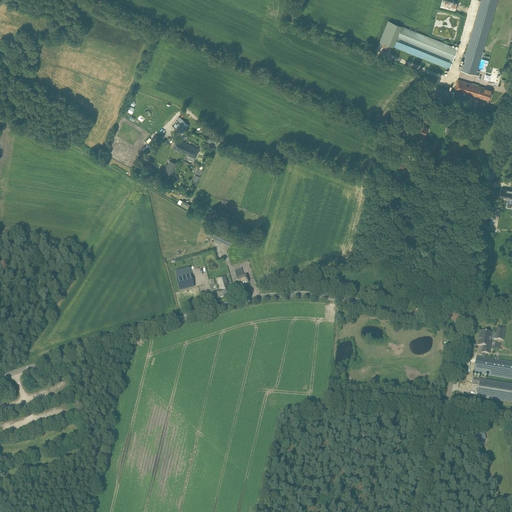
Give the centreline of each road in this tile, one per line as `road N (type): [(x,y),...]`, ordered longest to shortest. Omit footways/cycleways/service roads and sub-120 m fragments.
road 1 (tertiary): [(462,314),(310,294),(245,299),(0,377)]
road 2 (track): [(493,173),(440,165),(393,135),(375,180),(291,144),(253,148),(186,108),(169,117)]
road 3 (tertiary): [(462,314),(444,414),(409,511)]
road 4 (unclassified): [(511,130),(478,206),(462,314)]
road 5 (track): [(375,180),(362,238),(420,313)]
